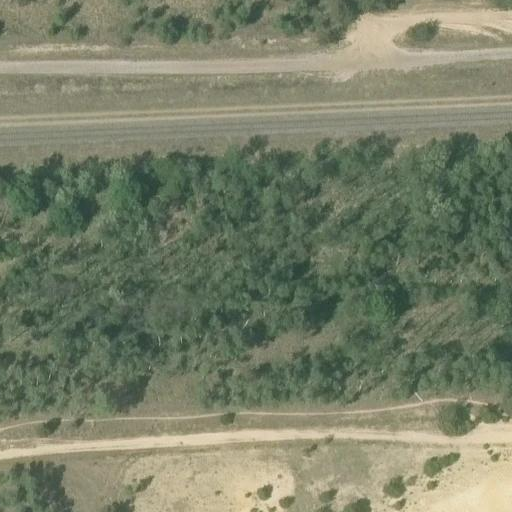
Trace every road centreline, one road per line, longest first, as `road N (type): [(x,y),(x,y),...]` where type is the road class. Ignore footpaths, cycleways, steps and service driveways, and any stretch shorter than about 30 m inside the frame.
road 1 (track): [(0,460),(511,441)]
road 2 (track): [(0,69),(511,54)]
